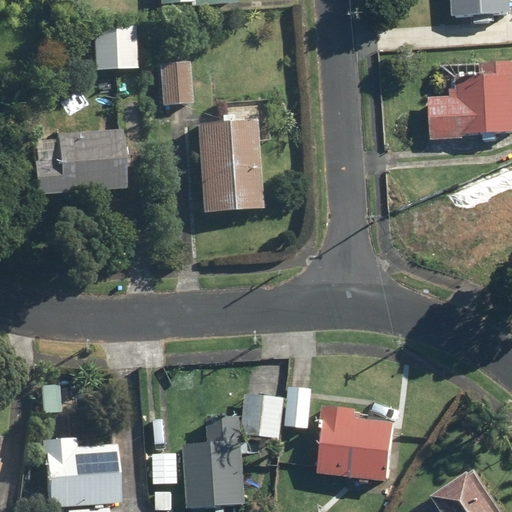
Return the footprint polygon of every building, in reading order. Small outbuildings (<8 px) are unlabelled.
[(240,0),(158,0),(159,5),(192,3),(193,8),(241,5),(240,0)] [(511,15),(511,0),(453,0),(454,17),(511,15)] [(96,70),(138,68),(136,23),(94,25),(96,70)] [(191,60),(162,62),(165,106),(194,104),(191,60)] [(511,64),(429,68),(433,140),(511,136),(511,64)] [(261,118),(198,121),(203,215),(266,212),(261,118)] [(58,158),(35,159),(36,193),(129,191),(128,130),(57,131),(58,158)] [(511,171),(465,197),(509,276),(511,274),(511,171)] [(286,437),(287,395),(258,394),(256,436),(286,437)] [(361,406),(325,405),(321,475),(396,479),(400,421),(360,419),(361,406)] [(211,442),(187,444),(192,510),(253,506),(247,418),(209,420),(211,442)] [(78,438),(44,440),(47,510),(68,509),(112,507),(123,506),(121,446),(78,448),(78,438)] [(172,448),(149,451),(152,473),(175,471),(172,448)] [(510,511),(483,468),(414,511),(510,511)]
